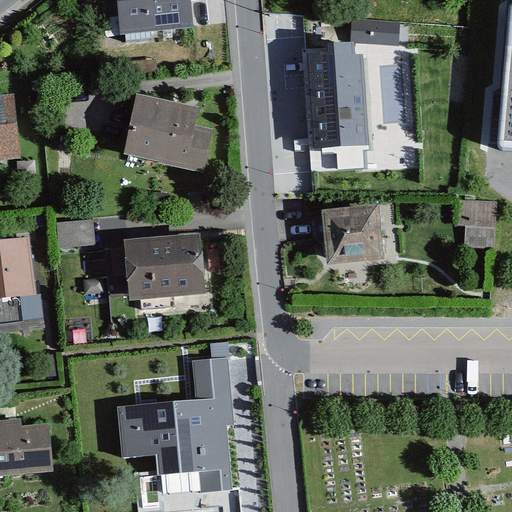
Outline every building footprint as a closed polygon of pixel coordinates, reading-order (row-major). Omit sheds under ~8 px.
[(117,0),(121,38),(193,31),(190,0),(117,0)] [(511,7),(510,8),(508,11),(497,145),(497,148),(499,151),(501,153),(511,153),(511,7)] [(401,23),(353,20),(351,44),(399,47),(401,23)] [(326,56),(307,57),(313,152),(369,149),(364,46),(326,48),(326,56)] [(14,96),(0,97),(0,161),(21,159),(14,96)] [(200,109),(135,96),(123,158),(205,174),(213,130),(196,127),(200,109)] [(497,202),(456,201),(455,228),(461,228),(461,249),(495,251),(497,202)] [(379,207),(321,212),(326,269),(384,264),(379,207)] [(95,247),(93,220),(56,224),(59,250),(95,247)] [(200,235),(124,242),(129,303),(206,296),(200,235)] [(0,242),(0,300),(36,296),(29,239),(0,242)] [(230,346),(215,347),(216,363),(195,365),(199,407),(120,415),(125,464),(161,461),(163,483),(204,479),(205,496),(235,493),(226,400),(235,400),(230,346)] [(21,421),(0,422),(0,478),(53,474),(49,426),(22,428),(21,421)]
